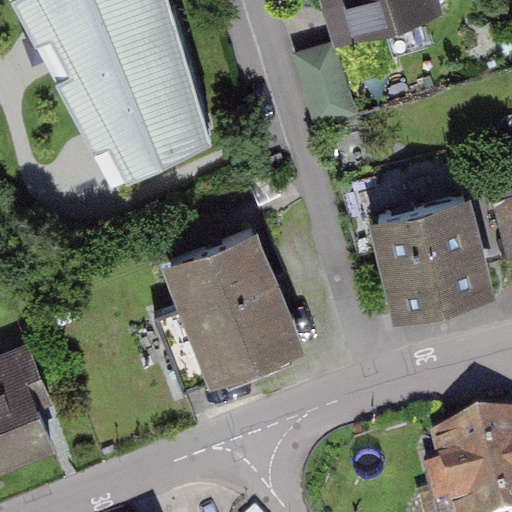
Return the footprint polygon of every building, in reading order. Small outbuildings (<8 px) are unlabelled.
[(181,0),(30,0),(119,163),(217,118),(181,0)] [(449,0),(337,0),(346,31),(450,2),(449,0)] [(307,45),(321,119),(358,112),(344,38),(307,45)] [(464,193),(380,215),(405,309),(489,287),(464,193)] [(511,255),(511,196),(496,201),(511,255)] [(299,342),(254,229),(162,265),(178,304),(156,313),(185,387),(299,342)] [(0,462),(52,442),(37,402),(51,397),(31,345),(0,356),(0,462)] [(511,511),(511,426),(439,445),(456,511),(511,511)]
